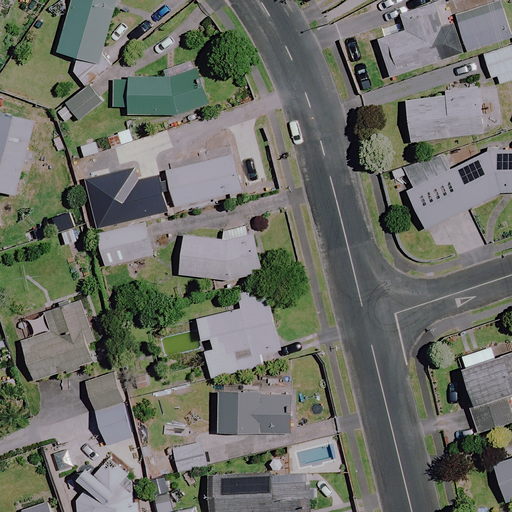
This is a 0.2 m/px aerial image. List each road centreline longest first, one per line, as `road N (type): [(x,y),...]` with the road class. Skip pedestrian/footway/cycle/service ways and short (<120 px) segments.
road 1 (residential): [(255,0),(311,98),(366,320)]
road 2 (residential): [(366,320),(412,511)]
road 3 (residential): [(366,320),(511,276)]
